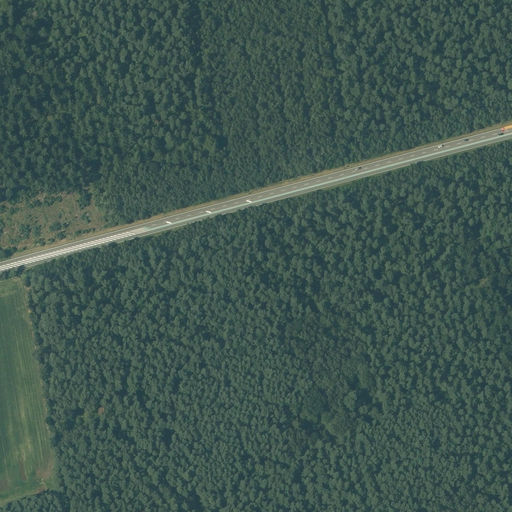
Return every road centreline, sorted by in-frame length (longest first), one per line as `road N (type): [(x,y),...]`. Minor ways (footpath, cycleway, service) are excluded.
road 1 (track): [(63,498),(59,450),(104,404),(458,269),(433,168)]
road 2 (trunk): [(511,129),(0,267)]
road 3 (trunk): [(0,269),(511,135)]
